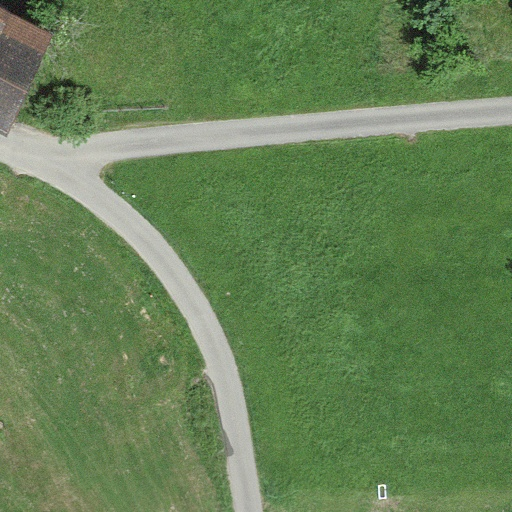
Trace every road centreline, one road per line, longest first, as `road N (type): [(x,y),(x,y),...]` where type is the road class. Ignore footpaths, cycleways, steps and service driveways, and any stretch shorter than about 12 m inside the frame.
road 1 (unclassified): [(42,163),(511,125)]
road 2 (unclassified): [(42,163),(117,214),(215,337),(252,511)]
